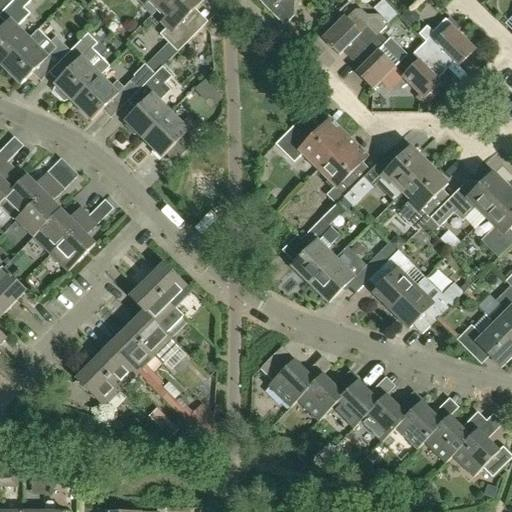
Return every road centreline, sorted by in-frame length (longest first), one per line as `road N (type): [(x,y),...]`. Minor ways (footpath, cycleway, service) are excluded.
road 1 (residential): [(511,394),(273,309),(235,288),(155,212)]
road 2 (residential): [(9,392),(107,291),(91,274),(155,212)]
road 3 (residential): [(439,120),(359,118),(241,0)]
road 4 (unclassified): [(155,212),(81,152),(0,110)]
